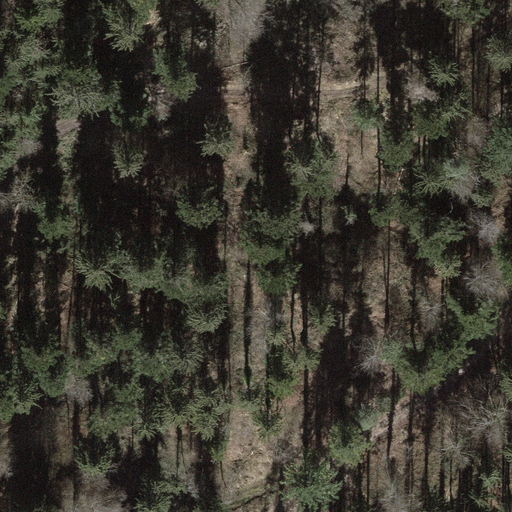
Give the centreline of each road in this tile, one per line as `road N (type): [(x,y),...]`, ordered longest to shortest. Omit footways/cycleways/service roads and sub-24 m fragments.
road 1 (track): [(0,203),(42,140),(125,116),(352,91),(511,20)]
road 2 (track): [(281,511),(320,468),(438,381),(500,352),(511,332)]
road 3 (track): [(183,511),(283,473),(320,468)]
